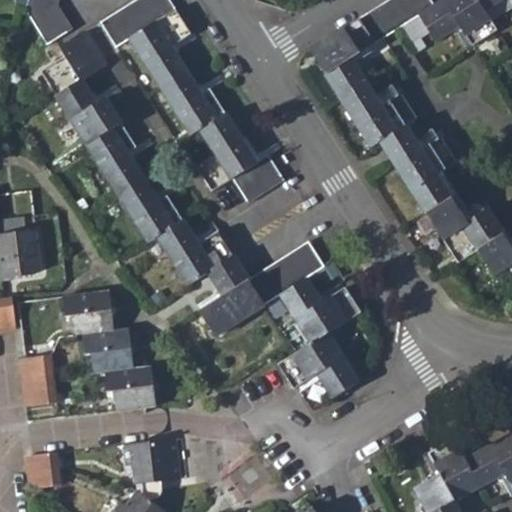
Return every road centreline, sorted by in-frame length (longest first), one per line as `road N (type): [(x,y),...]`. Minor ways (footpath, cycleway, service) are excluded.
road 1 (residential): [(463,347),(415,304),(260,62)]
road 2 (residential): [(318,449),(146,425),(3,439)]
road 3 (residential): [(318,449),(433,377),(463,347)]
